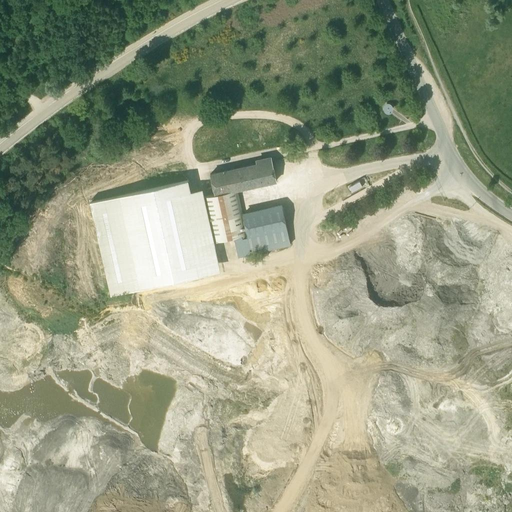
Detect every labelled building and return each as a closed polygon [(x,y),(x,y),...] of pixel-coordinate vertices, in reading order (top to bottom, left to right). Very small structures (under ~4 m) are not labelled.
[(253,186),(275,181),(271,161),(249,166),(253,186)] [(249,166),(209,175),(213,192),(214,194),(235,190),(253,186),(249,166)] [(366,182),(361,176),(353,182),(358,188),(366,182)] [(189,181),(91,202),(111,294),(139,289),(209,274),(197,220),(189,181)] [(229,235),(244,233),(240,212),(235,190),(214,194),(213,192),(203,194),(212,239),(229,235)] [(229,235),(234,257),(257,252),(267,251),(288,247),(280,205),(240,212),(244,233),(229,235)]
